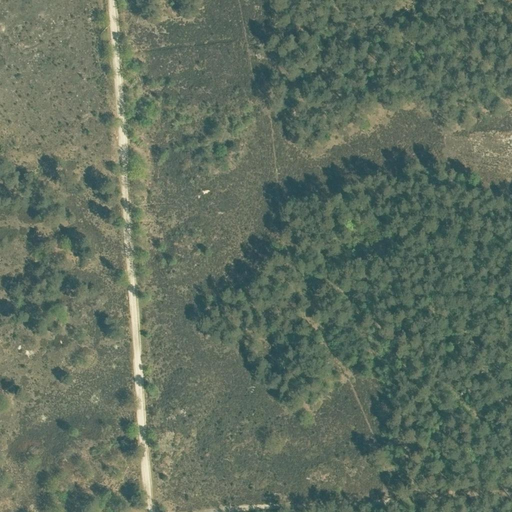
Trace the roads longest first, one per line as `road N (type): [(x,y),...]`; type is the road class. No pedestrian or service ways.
road 1 (track): [(113,0),(149,511)]
road 2 (track): [(256,511),(511,490)]
